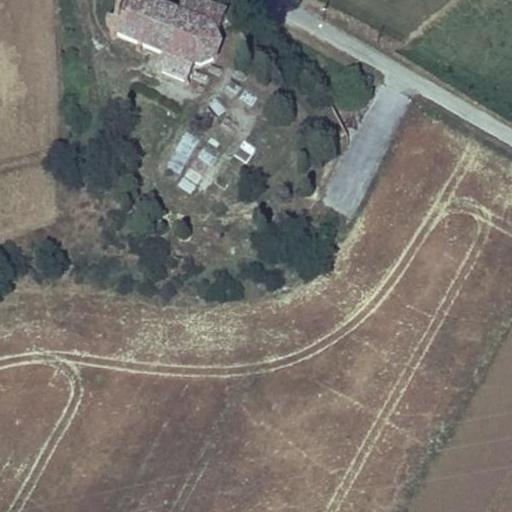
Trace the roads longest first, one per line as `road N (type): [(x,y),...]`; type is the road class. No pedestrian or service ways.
road 1 (unclassified): [(262,0),(406,74)]
road 2 (unclassified): [(406,74),(336,210)]
road 3 (unclassified): [(406,74),(511,135)]
